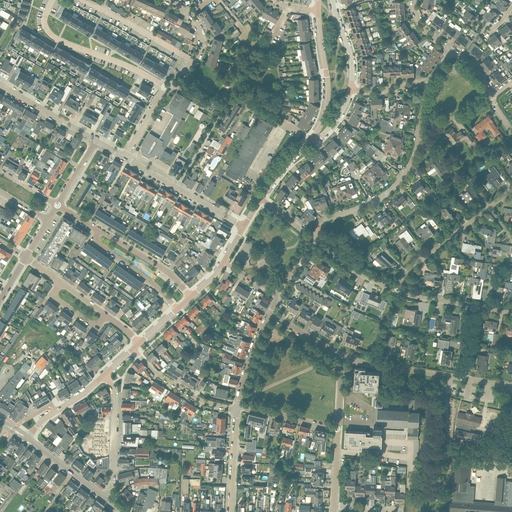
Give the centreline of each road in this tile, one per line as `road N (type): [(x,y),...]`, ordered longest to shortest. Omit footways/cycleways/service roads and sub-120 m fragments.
road 1 (residential): [(313,240),(326,219),(398,181),(421,117)]
road 2 (residential): [(52,0),(44,18),(50,35),(166,88)]
road 3 (residential): [(243,226),(124,157)]
road 4 (residential): [(308,140),(327,99),(317,10)]
road 5 (unclassified): [(103,497),(112,485),(115,394),(103,375)]
road 6 (residential): [(396,291),(407,269),(487,207)]
road 7 (unclassified): [(133,348),(154,372),(203,402),(237,410)]
